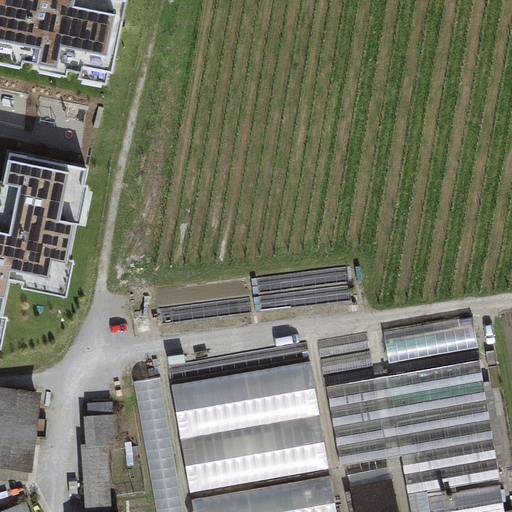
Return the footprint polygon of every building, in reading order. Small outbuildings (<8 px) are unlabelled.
[(0,0),(0,62),(109,85),(126,0),(0,0)] [(77,105),(77,149),(88,149),(88,105),(77,105)] [(0,346),(6,316),(0,315),(0,314),(8,278),(21,281),(20,288),(66,297),(74,260),(66,258),(73,223),(80,224),(88,185),(82,184),(86,168),(8,152),(1,181),(0,180),(0,346)] [(350,272),(257,283),(259,300),(352,289),(350,272)] [(250,285),(157,296),(159,311),(251,301),(250,285)] [(353,293),(260,303),(262,319),(355,308),(353,293)] [(252,305),(160,316),(162,330),(253,320),(252,305)] [(476,322),(386,336),(391,369),(481,356),(476,322)] [(187,511),(163,361),(144,365),(168,511),(187,511)] [(165,511),(142,365),(122,368),(145,511),(165,511)] [(310,369),(170,393),(179,445),(319,421),(310,369)] [(481,369),(328,394),(341,473),(402,463),(493,448),(481,369)] [(42,393),(0,388),(0,467),(34,471),(42,393)] [(84,412),(89,507),(115,506),(112,441),(120,440),(118,410),(84,412)] [(319,421),(179,445),(189,498),(329,474),(319,421)] [(505,511),(493,448),(402,463),(409,511),(505,511)] [(335,511),(331,482),(191,507),(191,511),(335,511)] [(397,511),(391,482),(352,490),(356,511),(397,511)] [(0,511),(36,511),(31,499),(0,511)]
